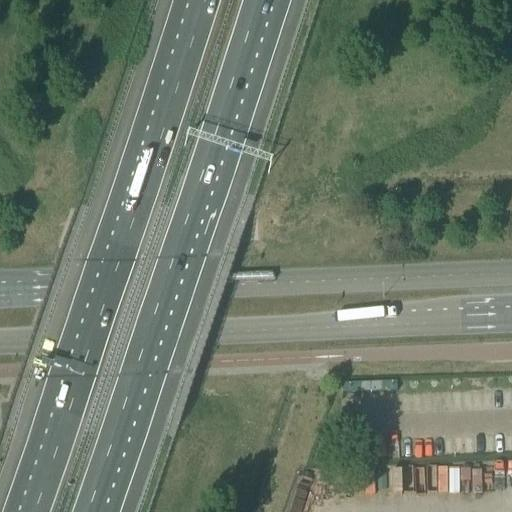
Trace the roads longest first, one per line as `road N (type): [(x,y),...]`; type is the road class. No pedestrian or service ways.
road 1 (motorway): [(204,0),(33,511)]
road 2 (motorway): [(86,511),(257,0)]
road 3 (tertiary): [(0,340),(511,320)]
road 4 (tertiary): [(511,274),(0,293)]
road 5 (unclassified): [(328,359),(511,353)]
